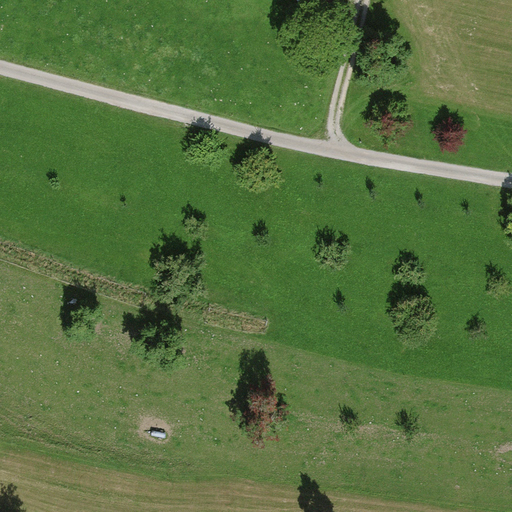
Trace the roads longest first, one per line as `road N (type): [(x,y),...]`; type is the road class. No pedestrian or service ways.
road 1 (track): [(511,178),(352,152),(0,64)]
road 2 (track): [(361,0),(330,116),(341,149)]
